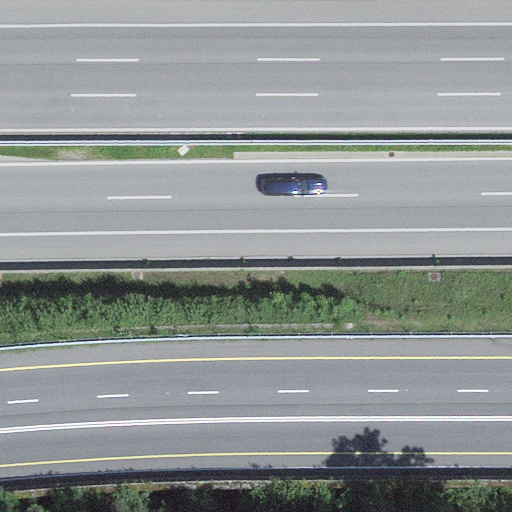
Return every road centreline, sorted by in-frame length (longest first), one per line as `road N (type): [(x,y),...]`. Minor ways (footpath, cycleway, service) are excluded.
road 1 (primary): [(511,404),(0,416)]
road 2 (motorway): [(0,200),(511,195)]
road 3 (motorway): [(511,77),(0,79)]
